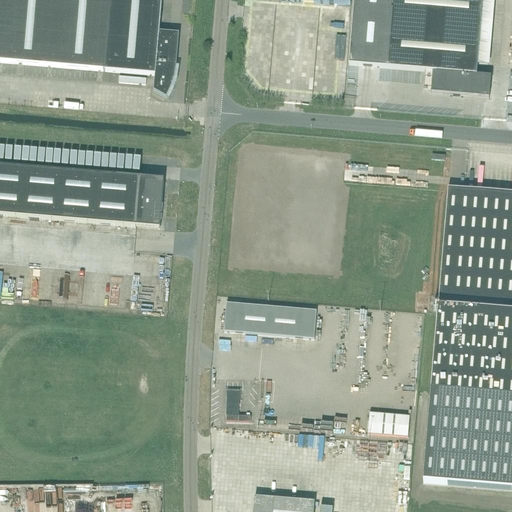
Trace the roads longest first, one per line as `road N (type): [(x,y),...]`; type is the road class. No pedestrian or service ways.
road 1 (unclassified): [(213,113),(191,399),(191,511)]
road 2 (unclassified): [(511,138),(213,113)]
